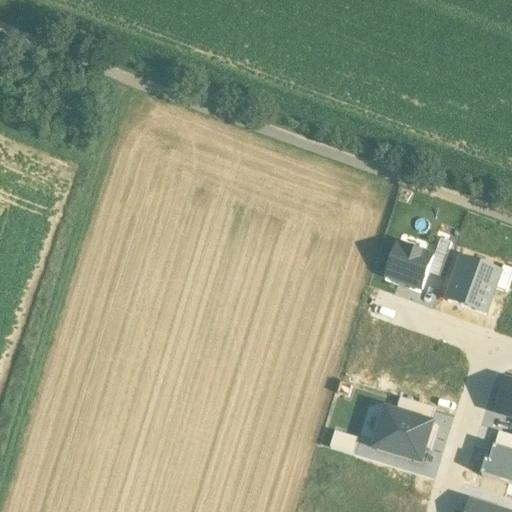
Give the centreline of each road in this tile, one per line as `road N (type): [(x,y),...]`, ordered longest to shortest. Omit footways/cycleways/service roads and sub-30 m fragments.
road 1 (unclassified): [(511,228),(0,34)]
road 2 (track): [(140,92),(9,511)]
road 3 (residential): [(442,511),(490,351)]
road 4 (residential): [(490,351),(369,303)]
